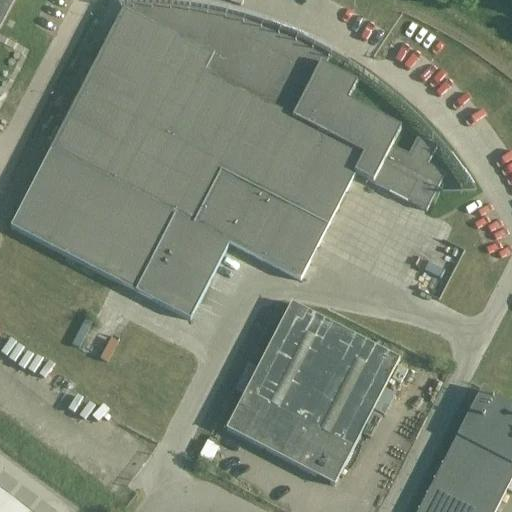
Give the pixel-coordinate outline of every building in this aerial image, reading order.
[(0,0),(0,30),(15,0),(0,0)] [(123,12),(10,231),(190,324),(229,247),(300,284),(355,177),(426,213),(445,177),(427,168),(437,150),(417,140),(408,158),(392,150),(401,132),(348,104),(357,86),(325,70),(331,60),(314,50),(298,43),(299,36),(298,38),(282,31),(282,29),(278,35),(262,29),(244,23),(226,19),(207,15),(189,12),(170,10),(151,9),(133,9),(121,9),(123,12)] [(291,307),(226,433),(334,489),(400,363),(291,307)] [(88,337),(96,342),(110,316),(102,312),(88,337)] [(511,409),(480,393),(418,511),(496,511),(511,481),(511,409)] [(0,511),(21,511),(12,505),(13,503),(10,501),(7,498),(5,500),(0,495),(0,511)]
